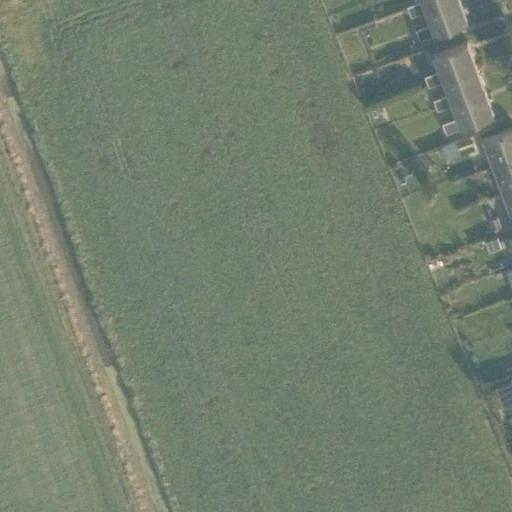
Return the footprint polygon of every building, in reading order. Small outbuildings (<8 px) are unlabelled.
[(419,0),(408,4),(412,14),(427,8),(426,6),(442,0),(419,0)] [(442,0),(426,6),(427,8),(432,22),(417,28),(421,38),(436,32),(436,30),(468,18),(461,0),(442,0)] [(444,76),(477,63),(468,40),(435,52),(441,69),(426,74),(430,84),(445,78),(444,76)] [(444,76),(445,78),(450,92),(435,98),(438,108),(454,102),(453,100),(486,87),(477,63),(444,76)] [(453,100),(454,102),(459,116),(444,121),(447,131),(463,125),(462,124),(495,111),(486,87),(453,100)] [(493,164),(511,157),(511,126),(483,137),(493,164)] [(511,157),(493,164),(503,191),(511,187),(511,157)] [(511,187),(503,191),(511,214),(511,187)] [(498,214),(489,218),(493,227),(502,224),(498,214)] [(489,251),(503,246),(499,234),(485,239),(489,251)]
